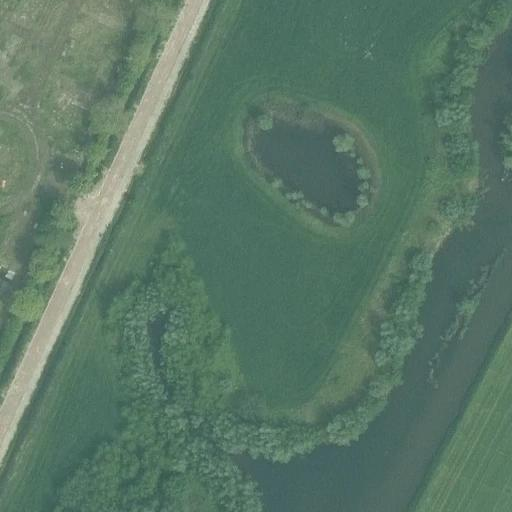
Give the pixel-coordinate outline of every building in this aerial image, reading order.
[(47,19),(58,0),(42,0),(35,12),(47,19)] [(120,0),(119,6),(151,18),(158,0),(120,0)] [(110,34),(142,43),(147,26),(115,16),(110,34)] [(0,38),(0,57),(9,45),(0,38)] [(16,38),(10,52),(21,56),(27,42),(16,38)] [(119,51),(98,49),(95,77),(116,80),(119,51)] [(77,83),(70,102),(115,118),(122,98),(94,88),(94,89),(77,83)] [(37,218),(32,227),(51,238),(56,230),(37,218)] [(35,239),(30,252),(45,259),(51,245),(35,239)] [(0,243),(0,273),(29,285),(40,259),(0,243)] [(0,306),(7,310),(14,296),(0,289),(0,306)] [(0,343),(11,320),(0,314),(0,343)]
